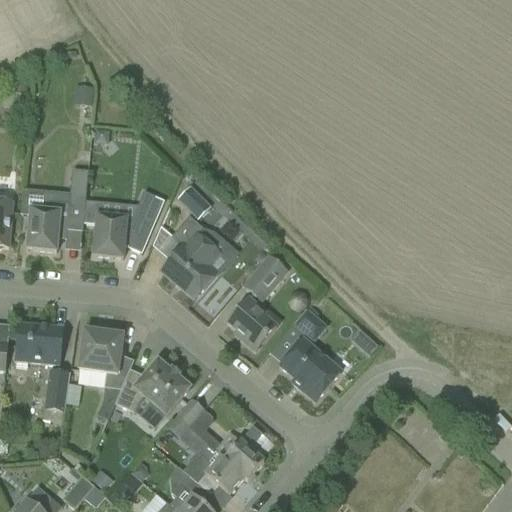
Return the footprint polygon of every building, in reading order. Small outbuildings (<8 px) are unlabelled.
[(7,84),(6,90),(10,94),(19,96),(24,94),(25,88),(21,83),(12,82),(7,84)] [(75,90),(74,109),(93,110),(94,91),(75,90)] [(95,134),(94,146),(107,147),(108,135),(95,134)] [(27,244),(26,254),(33,254),(56,256),(57,243),(66,244),(67,234),(82,235),(83,227),(84,216),(85,206),(85,198),(87,176),(71,175),(69,196),(69,198),(68,208),(56,207),(55,207),(54,207),(53,207),(53,208),(52,208),(51,208),(51,209),(50,209),(50,210),(49,210),(49,211),(48,211),(48,212),(48,213),(48,214),(30,212),(29,219),(29,224),(27,244)] [(189,190),(177,202),(187,212),(199,200),(189,190)] [(94,240),(92,260),(122,263),(123,251),(127,251),(127,252),(141,258),(149,240),(159,216),(163,206),(143,198),(139,208),(137,211),(133,221),(126,221),(96,218),(95,229),(94,240)] [(0,253),(0,254),(3,251),(8,252),(10,232),(12,206),(0,205),(0,253)] [(160,275),(174,287),(176,286),(180,290),(180,292),(194,304),(207,289),(216,278),(208,271),(218,259),(197,240),(203,233),(188,221),(184,226),(171,241),(182,250),(160,275)] [(286,275),(267,260),(242,290),(260,305),(286,275)] [(226,327),(237,335),(243,341),(240,344),(254,356),(276,331),(263,320),(266,317),(248,302),(226,327)] [(283,341),(295,351),(278,371),(301,390),(299,393),(314,407),(340,376),(308,349),(312,344),(313,345),(325,332),(305,315),(283,341)] [(15,348),(14,363),(30,364),(29,367),(59,370),(61,352),(63,332),(35,330),(33,327),(22,326),(20,328),(17,328),(15,348)] [(120,395),(129,374),(133,365),(120,360),(122,340),(84,335),(78,375),(107,380),(105,393),(102,407),(96,419),(107,425),(113,412),(115,409),(121,395),(120,395)] [(144,381),(129,374),(120,395),(121,395),(115,409),(132,418),(143,403),(164,421),(189,393),(157,366),(144,381)] [(64,417),(69,377),(49,374),(44,414),(64,417)] [(192,404),(176,422),(187,431),(200,442),(213,426),(213,422),(192,404)] [(176,422),(167,432),(177,442),(187,431),(176,422)] [(244,482),(243,482),(247,485),(247,484),(263,466),(248,454),(261,438),(251,430),(238,445),(229,438),(216,453),(214,455),(220,460),(244,482)] [(183,476),(188,480),(209,499),(216,505),(224,496),(228,500),(243,482),(244,482),(220,460),(214,455),(206,448),(199,457),(183,476)] [(139,467),(130,477),(139,484),(140,485),(145,479),(145,471),(139,467)] [(209,499),(183,476),(182,476),(178,472),(169,482),(171,498),(175,501),(168,509),(171,511),(205,511),(201,508),(209,499)] [(100,475),(92,485),(104,495),(113,486),(100,475)] [(126,478),(113,493),(124,503),(138,488),(126,478)] [(75,511),(84,502),(93,491),(81,481),(62,503),(71,511),(75,511)] [(93,491),(84,502),(95,511),(104,501),(93,491)] [(156,497),(142,511),(161,511),(167,506),(156,497)] [(60,511),(61,511),(50,502),(40,511),(36,511),(26,503),(18,511),(60,511)]
